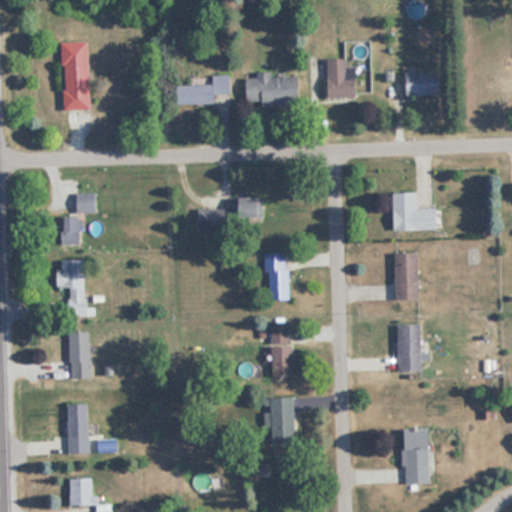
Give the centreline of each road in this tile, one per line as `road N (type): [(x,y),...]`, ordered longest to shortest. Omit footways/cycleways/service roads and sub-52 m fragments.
road 1 (residential): [(511,146),(0,162)]
road 2 (residential): [(348,511),(337,153)]
road 3 (primary): [(6,511),(0,296)]
